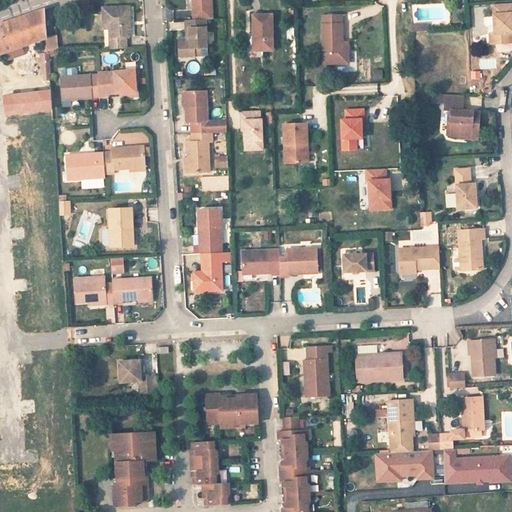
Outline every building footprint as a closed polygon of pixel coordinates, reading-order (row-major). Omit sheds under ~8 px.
[(209,0),(187,0),(188,22),(203,21),(211,21),(209,0)] [(511,6),(493,8),(495,35),(495,46),(498,45),(511,44),(511,6)] [(129,8),(102,9),(102,20),(111,19),(111,38),(109,38),(109,50),(125,49),(125,38),(130,37),(129,8)] [(46,37),(43,11),(38,13),(0,26),(0,54),(5,52),(23,46),(46,37)] [(255,51),(273,51),(272,15),(255,15),(255,51)] [(325,17),(324,47),(342,47),(342,17),(325,17)] [(111,19),(102,20),(103,30),(109,30),(109,38),(111,38),(111,19)] [(188,22),(182,22),(182,33),(185,33),(186,42),(174,43),(175,61),(196,59),(195,52),(205,52),(203,21),(188,22)] [(57,49),(56,39),(45,41),(46,50),(37,52),(38,75),(49,75),(47,52),(57,49)] [(511,44),(498,45),(498,51),(501,53),(511,53),(511,51),(511,44)] [(23,46),(5,52),(8,59),(25,53),(23,46)] [(376,81),(385,80),(383,69),(374,71),(376,81)] [(481,80),(482,72),(472,71),(472,79),(481,80)] [(133,75),(96,77),(96,79),(98,102),(105,102),(105,99),(121,99),(134,98),(133,75)] [(74,80),(58,81),(60,105),(98,102),(96,79),(74,80)] [(2,93),(5,114),(51,107),(49,85),(2,93)] [(214,92),(193,93),(194,126),(199,126),(200,133),(215,132),(214,92)] [(464,98),(434,96),(433,104),(444,105),(444,111),(449,111),(449,122),(446,122),(445,135),(468,137),(468,140),(479,141),(480,114),(463,112),(464,98)] [(359,140),(368,140),(367,107),(342,108),(343,152),(360,151),(359,140)] [(259,112),(240,113),(241,121),(243,121),(244,131),(244,142),(249,141),(250,151),(262,150),(261,120),(260,120),(259,112)] [(306,125),(283,126),(285,164),(308,163),(306,125)] [(195,142),(197,175),(217,174),(216,150),(219,150),(218,132),(215,132),(200,133),(200,142),(195,142)] [(107,154),(101,154),(103,173),(108,172),(108,170),(140,168),(139,149),(107,150),(107,154)] [(82,155),(66,156),(67,177),(103,175),(103,173),(101,154),(92,155),(92,157),(82,157),(82,155)] [(395,210),(394,178),(389,179),(388,169),(366,170),(366,184),(360,184),(361,211),(395,210)] [(468,169),(455,170),(457,209),(474,207),(473,184),(468,184),(468,169)] [(59,215),(72,215),(72,201),(59,201),(59,215)] [(128,211),(105,212),(106,232),(108,249),(108,250),(128,249),(126,231),(130,231),(128,211)] [(196,214),(197,227),(202,227),(203,253),(219,253),(217,213),(196,214)] [(431,214),(421,215),(421,223),(431,222),(431,214)] [(454,268),(481,267),(480,238),(484,238),(483,229),(458,230),(459,256),(454,255),(452,257),(452,266),(454,268)] [(108,249),(106,232),(100,233),(98,236),(99,248),(102,250),(108,249)] [(439,245),(400,247),(400,269),(440,267),(439,245)] [(279,260),(279,249),(246,251),(247,271),(259,271),(259,275),(275,274),(276,278),(280,278),(279,260)] [(372,251),(343,253),(345,270),(373,269),(372,251)] [(201,271),(192,271),(193,282),(201,282),(202,291),(221,291),(219,262),(232,262),(232,252),(219,253),(203,253),(200,253),(201,271)] [(288,259),(279,260),(280,278),(280,279),(290,279),(290,276),(308,275),(308,272),(318,272),(317,252),(288,253),(288,259)] [(112,274),(126,273),(125,258),(111,258),(112,274)] [(108,279),(109,281),(110,303),(118,303),(117,301),(150,299),(148,277),(108,279)] [(101,278),(74,279),(76,303),(102,302),(102,304),(110,303),(109,281),(101,281),(101,278)] [(201,282),(193,282),(193,292),(202,291),(201,282)] [(489,339),(466,341),(467,351),(469,350),(472,377),(494,375),(489,339)] [(372,343),(354,344),(356,379),(401,377),(400,356),(389,357),(389,352),(372,352),(372,343)] [(300,380),(307,380),(307,395),(323,394),(322,346),(302,347),(303,364),(299,364),(300,380)] [(139,361),(118,362),(120,382),(139,381),(139,394),(157,393),(157,376),(140,377),(139,361)] [(455,375),(448,376),(449,389),(456,389),(455,375)] [(463,375),(455,375),(456,389),(464,389),(463,375)] [(219,394),(204,395),(205,425),(219,425),(219,430),(234,429),(233,425),(244,425),(259,424),(257,395),(236,396),(235,398),(230,398),(230,396),(219,396),(219,394)] [(481,395),(462,396),(463,419),(462,419),(462,428),(450,429),(451,433),(439,434),(439,448),(451,448),(451,438),(473,436),(473,429),(483,428),(481,395)] [(412,399),(388,401),(391,453),(413,452),(412,427),(414,427),(412,399)] [(306,441),(307,440),(306,429),(298,429),(297,417),(281,418),(282,430),(276,430),(276,439),(280,438),(280,444),(283,444),(283,459),(281,459),(281,465),(277,465),(278,480),(283,480),(283,487),(285,486),(285,501),(283,501),(283,507),(280,507),(279,511),(310,511),(309,503),(308,502),(308,484),(309,483),(308,460),(307,459),(306,441)] [(155,431),(109,434),(110,451),(113,451),(115,484),(112,484),(113,507),(134,506),(134,503),(142,502),(142,486),(148,486),(147,471),(144,471),(144,462),(156,460),(155,431)] [(212,445),(189,446),(189,453),(187,453),(188,480),(191,480),(194,480),(194,488),(198,488),(199,501),(202,501),(205,501),(206,509),(226,507),(225,500),(228,498),(227,486),(217,487),(214,487),(214,479),(216,477),(215,453),(213,452),(212,445)] [(456,460),(456,450),(445,451),(445,479),(457,478),(457,484),(492,482),(492,483),(503,483),(502,463),(497,458),(456,460)] [(435,479),(433,451),(413,452),(391,453),(386,459),(388,482),(399,481),(399,477),(419,475),(420,480),(435,479)] [(386,459),(391,453),(377,454),(379,482),(388,482),(386,459)] [(502,463),(503,483),(511,482),(511,473),(511,457),(497,458),(502,463)]
